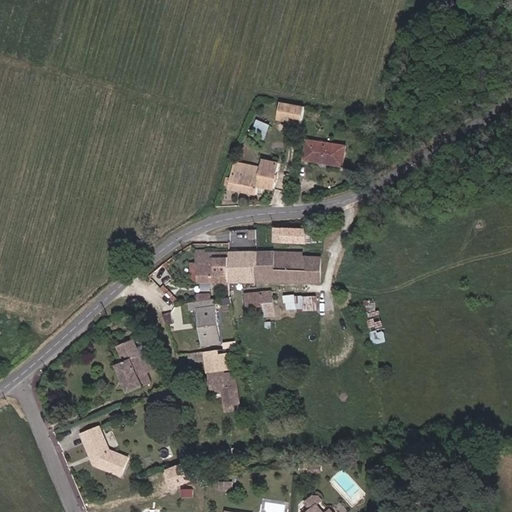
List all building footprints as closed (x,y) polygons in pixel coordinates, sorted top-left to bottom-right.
[(300,104),(285,101),(281,118),(296,121),(300,104)] [(308,106),(300,104),(296,121),(305,123),(308,106)] [(265,139),(270,126),(260,122),(254,135),(265,139)] [(314,142),(310,162),(348,169),(352,149),(314,142)] [(281,165),(266,161),(264,169),(275,171),(276,167),(280,168),(281,165)] [(260,190),(274,193),(280,168),(276,167),(275,171),(264,169),(236,163),(233,178),(229,178),(227,185),(231,186),(230,189),(258,195),(260,190)] [(256,231),(231,231),(231,249),(256,249),(256,231)] [(306,246),(306,233),(274,233),(274,246),(306,246)] [(229,284),(229,255),(204,255),(204,259),(196,259),(196,265),(196,284),(229,284)] [(255,284),(255,255),(229,255),(229,284),(255,284)] [(255,255),(255,284),(322,284),(322,258),(317,258),(317,260),(276,260),(276,255),(255,255)] [(257,294),(259,309),(261,320),(275,318),(271,293),(257,294)] [(259,309),(257,294),(246,296),(248,310),(259,309)] [(295,296),(295,294),(284,295),(284,313),(317,310),(316,296),(295,296)] [(212,328),(220,327),(216,300),(210,301),(196,303),(189,303),(190,312),(199,311),(203,340),(213,338),(212,328)] [(137,303),(127,307),(130,313),(140,309),(137,303)] [(261,320),(259,309),(248,310),(249,321),(261,320)] [(212,328),(213,338),(221,337),(220,327),(212,328)] [(159,374),(153,359),(143,363),(136,345),(127,349),(133,363),(127,366),(118,369),(129,397),(145,391),(145,389),(152,386),(149,377),(159,374)] [(127,349),(121,351),(127,366),(133,363),(127,349)] [(205,352),(196,353),(197,362),(204,362),(205,372),(207,373),(213,372),(213,377),(209,378),(210,393),(221,392),(224,412),(239,410),(235,375),(223,375),(223,371),(228,371),(227,356),(232,355),(232,350),(205,352)] [(189,363),(197,362),(196,353),(191,353),(190,353),(188,354),(189,363)] [(130,462),(111,454),(103,431),(84,439),(97,470),(123,481),(130,462)] [(233,450),(231,439),(214,443),(216,453),(233,450)] [(315,510),(320,506),(325,501),(321,497),(316,497),(309,504),(315,510)]
